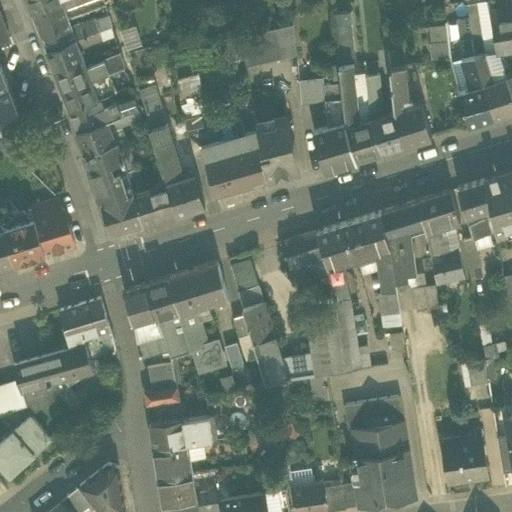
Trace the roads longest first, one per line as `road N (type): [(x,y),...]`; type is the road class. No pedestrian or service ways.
road 1 (unclassified): [(106,263),(511,138)]
road 2 (residential): [(106,263),(4,0)]
road 3 (residential): [(141,428),(106,263)]
road 4 (residential): [(141,428),(89,446),(4,511)]
